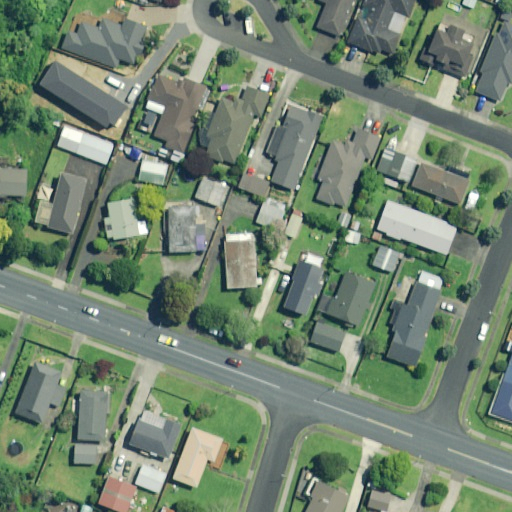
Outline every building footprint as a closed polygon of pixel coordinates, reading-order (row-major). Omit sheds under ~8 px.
[(320,0),(322,1),(328,3),(319,27),(342,36),(352,11),(356,0),(320,0)] [(366,0),(364,6),(372,9),(368,20),(360,17),(360,19),(350,42),(369,50),(374,52),(375,50),(380,52),(382,53),(384,49),(394,54),(403,34),(390,29),(397,12),(409,17),(411,18),(419,0),(366,0)] [(149,24),(128,16),(127,16),(124,23),(104,16),(100,25),(83,19),(78,31),(70,28),(63,46),(118,66),(121,57),(135,62),(139,52),(142,53),(147,41),(143,39),(149,24)] [(511,23),(507,21),(501,34),(498,33),(482,71),(486,73),(478,91),(502,101),(508,89),(510,83),(511,83),(511,23)] [(469,73),(476,57),(474,55),(479,44),(467,39),(470,31),(455,25),(451,33),(443,29),(434,50),(431,49),(427,47),(422,58),(432,63),(440,66),(441,61),(447,63),(445,69),(462,76),(467,78),(469,73)] [(184,78),(180,76),(179,80),(160,72),(159,76),(156,84),(154,83),(153,87),(148,98),(166,105),(163,113),(155,134),(169,139),(166,145),(184,152),(197,118),(195,117),(199,106),(207,85),(203,83),(188,77),(185,76),(184,78)] [(271,92),(268,91),(248,83),(243,97),(237,95),(235,99),(223,95),(216,112),(208,134),(213,136),(209,146),(206,154),(224,161),(225,158),(236,163),(256,113),(262,116),(271,92)] [(322,117),(289,105),(282,126),(279,125),(267,156),(280,160),(272,182),(294,191),(322,117)] [(59,144),(107,163),(115,143),(67,124),(59,144)] [(382,135),(379,134),(360,127),(354,140),(349,138),(347,143),(334,138),(327,155),(319,177),(324,180),(320,190),(318,197),(335,204),(336,201),(347,205),(364,161),(367,155),(374,158),(382,135)] [(401,178),(406,180),(410,181),(419,158),(416,156),(398,149),(387,146),(386,148),(378,168),(383,170),(388,172),(388,173),(401,178)] [(164,184),(168,164),(159,162),(160,157),(147,154),(146,159),(144,159),(140,179),(147,180),(164,184)] [(447,168),(438,165),(423,159),(414,183),(463,203),(472,178),(470,177),(472,171),(452,163),(451,166),(449,169),(447,168)] [(29,166),(14,166),(0,165),(0,194),(9,195),(9,193),(22,193),(28,193),(29,166)] [(74,232),(88,177),(63,170),(61,180),(55,202),(49,225),(72,231),(74,232)] [(269,183),(244,175),(239,189),(264,197),(269,183)] [(220,205),(221,201),(228,186),(204,176),(196,195),(220,205)] [(138,211),(137,208),(135,197),(109,201),(111,215),(106,216),(107,224),(108,230),(109,236),(115,235),(115,238),(122,237),(137,234),(149,232),(147,219),(139,220),(138,211)] [(265,223),(278,229),(286,209),(285,208),(286,204),(267,197),(265,201),(257,220),(262,222),(265,223)] [(449,252),(457,230),(459,225),(390,198),(379,227),(389,231),(388,233),(402,238),(403,235),(449,252)] [(197,222),(197,204),(194,203),(194,199),(165,200),(165,216),(166,228),(166,250),(171,249),(171,251),(198,250),(198,248),(206,248),(206,233),(207,233),(207,221),(197,222)] [(296,236),(304,217),(294,213),(286,232),(294,235),(296,236)] [(354,219),(351,226),(358,228),(361,221),(354,219)] [(348,228),(346,238),(353,240),(356,230),(348,228)] [(376,230),(373,236),(381,239),(383,232),(376,230)] [(254,238),(254,236),(253,232),(228,233),(228,239),(226,240),(228,262),(229,287),(258,285),(256,242),(256,238),(254,238)] [(381,266),(391,270),(394,271),(401,251),(389,247),(381,266)] [(325,267),(323,265),(301,258),(297,268),(296,271),(294,277),(295,278),(285,305),(308,314),(316,291),(320,293),(324,282),(320,280),(325,267)] [(367,277),(356,273),(348,269),(337,297),(334,296),(327,312),(348,321),(347,323),(354,326),(356,322),(361,324),(367,306),(370,307),(373,302),(370,301),(377,281),(367,277)] [(441,295),(444,288),(441,287),(445,277),(424,270),(420,280),(418,279),(417,283),(410,303),(400,300),(395,298),(392,307),(396,308),(395,311),(391,322),(396,323),(394,329),(398,330),(389,355),(418,365),(429,335),(427,334),(436,310),(441,295)] [(340,351),(347,333),(347,331),(319,320),(312,340),(340,351)] [(62,361),(57,359),(52,357),(49,364),(46,363),(37,359),(16,411),(19,412),(31,417),(44,422),(51,402),(60,405),(69,384),(67,383),(61,380),(64,370),(62,369),(65,362),(62,361)] [(511,358),(500,392),(511,396),(511,358)] [(106,439),(107,428),(108,412),(111,412),(112,391),(109,391),(109,390),(82,388),(79,436),(79,438),(106,439)] [(161,414),(154,411),(146,408),(142,418),(141,417),(131,442),(152,451),(152,452),(158,454),(158,453),(170,458),(173,450),(184,423),(161,414)] [(18,414),(15,422),(21,424),(24,417),(18,414)] [(216,460),(224,440),(225,437),(194,426),(174,477),(198,486),(205,468),(207,463),(209,458),(216,460)] [(97,463),(98,449),(98,443),(76,443),(75,462),(97,463)] [(156,491),(159,492),(166,474),(167,472),(145,463),(136,482),(141,484),(156,491)] [(100,502),(126,511),(128,511),(139,485),(136,484),(111,474),(102,497),(100,502)] [(342,511),(351,495),(347,493),(348,489),(342,486),(340,489),(320,479),(312,495),(315,496),(306,511),(342,511)] [(71,505),(74,506),(78,507),(81,499),(74,497),(74,498),(71,505)]
